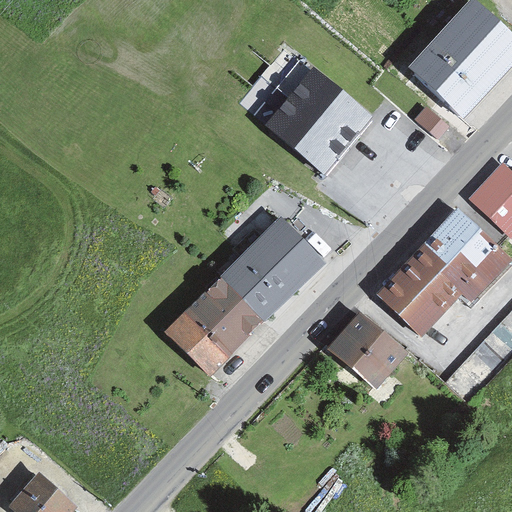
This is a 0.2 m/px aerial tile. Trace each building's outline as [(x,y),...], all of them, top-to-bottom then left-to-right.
[(511,62),(511,37),(480,8),(416,76),(461,119),(511,62)] [(361,137),(373,123),(302,61),(256,114),(327,175),(340,161),(361,137)] [(432,105),(421,118),(443,138),(455,125),(432,105)] [(361,137),(340,161),(343,165),(364,140),(361,137)] [(511,177),(504,170),(475,201),(511,236),(511,235),(511,177)] [(350,186),(342,196),(363,213),(371,203),(350,186)] [(511,268),(511,260),(461,214),(382,299),(420,335),(462,292),(477,306),(511,268)] [(284,223),(225,282),(263,321),(322,262),(284,223)] [(209,375),(263,321),(225,282),(170,337),(209,375)] [(511,357),(511,312),(444,384),(468,403),(511,357)] [(405,351),(364,317),(334,353),(374,387),(405,351)] [(39,476),(13,507),(19,511),(70,511),(74,508),(39,476)]
